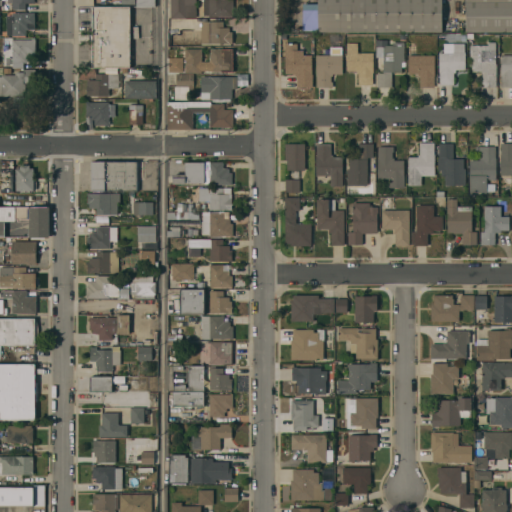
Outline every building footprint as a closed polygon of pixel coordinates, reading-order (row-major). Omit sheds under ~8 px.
[(12,3),(7,3),(7,0),(34,0),(34,3),(25,3),(25,9),(12,9),(12,3)] [(196,0),(196,17),(186,17),(186,18),(171,18),(171,0),(196,0)] [(211,16),(211,12),(209,12),(209,8),(204,8),(204,0),(233,0),(233,16),(211,16)] [(442,0),(442,32),(318,32),(318,0),(442,0)] [(511,0),(511,32),(466,32),(466,0),(511,0)] [(130,68),(93,68),(93,6),(130,6),(130,68)] [(34,13),(34,35),(26,35),(26,36),(12,36),(12,35),(6,35),(6,22),(7,22),(7,13),(34,13)] [(223,22),(223,27),(229,28),(229,32),(232,32),(232,44),(201,43),(201,21),(223,22)] [(31,39),(35,39),(35,62),(23,62),(23,69),(15,69),(15,65),(12,65),(12,46),(10,46),(11,40),(12,40),(12,39),(31,39)] [(404,62),(406,62),(406,67),(402,67),(402,72),(391,72),(391,87),(377,87),(377,73),(383,73),(383,57),(376,57),(376,40),(387,40),(387,41),(393,41),(393,42),(404,42),(404,62)] [(312,74),(312,87),(297,87),(297,76),(295,76),(295,74),(285,74),(285,56),(284,56),(284,43),(297,44),(297,50),(303,50),(303,55),(312,55),(312,74)] [(347,43),(358,43),(358,53),(373,53),(373,72),(372,72),(372,84),(358,84),(358,73),(357,73),(357,70),(353,70),(353,72),(348,72),(348,70),(347,71),(347,43)] [(439,72),(438,72),(439,52),(453,53),(453,43),(464,44),(464,52),(465,52),(465,70),(456,70),(456,73),(454,73),(454,85),(439,85),(439,72)] [(469,45),(490,45),(490,48),(495,47),(495,64),(496,64),(496,87),(482,87),(482,72),(472,72),(472,61),(470,61),(469,45)] [(330,55),(330,47),(342,47),(342,74),(332,74),(332,76),(331,76),(331,82),(332,82),(332,87),(316,87),(317,76),(316,76),(316,55),(330,55)] [(201,48),(202,73),(185,73),(185,49),(201,48)] [(233,48),(233,72),(222,72),(209,72),(209,48),(233,48)] [(174,64),(174,49),(184,49),(184,63),(174,64)] [(434,55),(434,75),(434,87),(419,87),(420,76),(418,76),(418,73),(408,73),(408,55),(434,55)] [(511,87),(501,87),(501,75),(501,55),(511,55),(511,87)] [(168,72),(183,72),(183,57),(168,57),(168,72)] [(0,76),(1,76),(1,75),(15,75),(15,73),(16,73),(16,72),(23,72),(23,69),(35,69),(36,83),(25,84),(25,91),(23,91),(24,97),(0,97),(0,76)] [(86,95),(86,79),(95,79),(95,73),(118,74),(118,88),(109,88),(109,95),(86,95)] [(231,99),(231,102),(212,102),(212,99),(201,99),(201,91),(194,91),(194,90),(189,90),(189,100),(174,100),(174,98),(168,98),(168,85),(176,86),(176,73),(194,74),(194,77),(200,77),(200,76),(237,76),(236,89),(232,89),(232,99),(231,99)] [(124,98),(125,80),(156,80),(156,98),(124,98)] [(94,125),(94,119),(86,120),(86,101),(88,101),(88,102),(109,102),(109,105),(115,105),(115,117),(109,117),(109,123),(110,123),(110,125),(94,125)] [(210,103),(210,104),(221,104),(220,103),(224,103),(224,110),(233,110),(233,127),(229,127),(223,127),(223,128),(221,128),(221,127),(209,127),(209,122),(193,122),(193,129),(167,129),(167,103),(210,103)] [(129,109),(129,105),(143,105),(143,124),(129,124),(129,109)] [(305,170),(287,170),(287,160),(285,160),(285,143),(305,143),(305,170)] [(342,186),(330,186),(330,175),(316,175),(316,155),(317,155),(316,143),(331,143),(331,155),(333,155),(333,157),(342,157),(342,186)] [(373,157),(367,157),(367,185),(347,185),(347,168),(349,168),(349,159),(359,159),(359,143),(373,143),(373,157)] [(434,155),(435,155),(435,175),(421,176),(421,185),(408,185),(408,157),(418,157),(418,155),(420,155),(420,143),(434,143),(434,155)] [(465,186),(444,185),(445,174),(442,174),(442,171),(437,171),(438,157),(439,143),(453,143),(453,159),(464,159),(464,168),(466,168),(465,186)] [(500,155),(501,155),(501,143),(511,143),(511,181),(511,175),(500,175),(500,155)] [(377,158),(378,158),(378,146),(393,146),(393,152),(392,152),(392,158),(394,158),(394,160),(404,160),(404,175),(404,187),(388,188),(388,178),(377,178),(377,158)] [(470,160),(479,160),(479,158),(481,158),(481,152),(479,152),(479,146),(496,147),(495,158),(496,158),(496,180),(488,180),(488,178),(487,178),(487,192),(469,192),(470,160)] [(137,161),(137,191),(92,191),(91,161),(137,161)] [(184,174),(184,162),(223,162),(223,163),(225,163),(225,168),(229,168),(229,172),(232,172),(232,184),(210,184),(210,183),(204,183),(185,183),(185,184),(172,184),(172,174),(184,174)] [(33,181),(36,181),(36,189),(34,189),(34,191),(15,191),(15,169),(20,169),(20,165),(29,165),(29,168),(34,168),(33,181)] [(299,192),(285,192),(285,179),(299,179),(299,192)] [(232,188),(232,199),(236,199),(236,208),(232,208),(232,210),(209,210),(209,201),(198,201),(198,188),(232,188)] [(117,193),(117,215),(109,215),(109,214),(96,214),(97,208),(89,208),(89,204),(87,204),(87,202),(88,193),(117,193)] [(285,197),(300,197),(300,210),(296,210),(296,223),(311,223),(311,246),(290,246),(290,243),(285,243),(285,197)] [(344,245),(331,245),(331,233),(329,233),(329,229),(317,229),(317,200),(335,199),(335,210),(344,210),(344,245)] [(448,212),(447,212),(447,199),(457,199),(457,206),(472,206),(472,211),(472,232),(477,232),(477,244),(463,244),(462,233),(453,233),(453,232),(448,232),(448,212)] [(133,214),(133,202),(152,202),(153,214),(133,214)] [(348,232),(353,232),(353,212),(352,212),(352,203),(370,203),(370,207),(378,207),(378,213),(377,213),(377,232),(372,232),(372,233),(362,233),(362,244),(348,245),(348,232)] [(416,205),(433,205),(433,216),(443,216),(443,231),(433,231),(433,233),(428,233),(428,246),(414,246),(414,231),(417,231),(416,205)] [(481,244),(481,233),(485,233),(485,220),(484,220),(484,206),(501,206),(501,216),(509,216),(509,230),(501,230),(501,232),(495,232),(495,244),(481,244)] [(0,237),(0,207),(49,207),(49,237),(28,237),(28,219),(15,219),(15,221),(4,221),(4,237),(0,237)] [(409,245),(395,246),(395,233),(394,233),(394,229),(382,229),(382,210),(409,210),(409,245)] [(191,211),(191,212),(199,212),(199,219),(190,219),(189,219),(189,221),(193,221),(193,224),(186,224),(186,222),(184,222),(184,219),(167,219),(167,212),(191,211)] [(229,211),(229,218),(230,218),(230,223),(233,223),(233,237),(230,237),(230,236),(227,236),(227,237),(221,237),(221,238),(210,238),(210,234),(201,234),(201,221),(202,221),(202,214),(209,214),(209,211),(229,211)] [(87,249),(87,237),(89,237),(89,233),(96,232),(96,226),(110,226),(110,227),(117,227),(117,241),(110,241),(110,249),(87,249)] [(138,242),(138,226),(156,226),(156,242),(138,242)] [(167,231),(172,231),(172,227),(181,227),(181,237),(167,237),(167,231)] [(223,239),(223,245),(230,246),(229,250),(232,250),(232,253),(232,259),(232,261),(210,261),(210,253),(205,253),(205,247),(188,247),(188,239),(223,239)] [(12,264),(12,241),(36,241),(36,264),(12,264)] [(154,263),(142,263),(142,251),(154,251),(154,263)] [(119,273),(87,273),(87,262),(89,262),(89,257),(96,258),(96,252),(119,252),(119,273)] [(193,263),(194,279),(172,279),(172,263),(193,263)] [(210,264),(223,264),(223,271),(230,271),(230,275),(232,275),(232,287),(210,287),(210,264)] [(0,267),(26,267),(26,273),(33,273),(33,277),(35,277),(35,279),(35,286),(36,286),(36,288),(12,288),(12,287),(0,287),(0,267)] [(88,298),(88,299),(86,299),(86,285),(88,285),(88,281),(95,281),(95,275),(99,275),(99,276),(110,276),(110,279),(113,279),(113,282),(119,282),(119,288),(129,288),(129,299),(118,299),(118,297),(110,297),(110,298),(88,298)] [(132,299),(132,294),(131,294),(130,283),(132,283),(132,275),(143,275),(143,276),(153,276),(153,282),(155,282),(156,294),(154,294),(154,298),(132,299)] [(180,315),(180,289),(204,289),(204,314),(180,315)] [(12,291),(20,291),(20,290),(27,290),(27,296),(36,296),(36,314),(30,314),(30,313),(12,313),(12,291)] [(209,313),(210,291),(223,291),(223,297),(230,297),(230,301),(232,301),(232,306),(233,307),(232,308),(232,313),(209,313)] [(291,321),(291,300),(293,300),(293,295),(319,295),(319,298),(334,298),(334,313),(321,313),(321,306),(313,305),(313,321),(291,321)] [(355,296),(373,296),(373,295),(377,295),(377,311),(373,311),(373,322),(355,321),(355,296)] [(431,321),(431,304),(434,304),(434,295),(453,295),(453,299),(453,304),(461,304),(461,295),(474,295),(474,309),(463,310),(463,311),(459,311),(459,321),(431,321)] [(494,296),(511,296),(511,295),(511,322),(494,322),(494,296)] [(487,309),(475,309),(475,296),(486,296),(487,309)] [(347,312),(336,312),(336,299),(347,299),(347,312)] [(129,334),(112,333),(112,340),(99,340),(99,334),(95,334),(95,333),(93,333),(93,329),(90,329),(90,317),(116,317),(116,314),(129,315),(129,334)] [(202,316),(221,316),(221,315),(224,315),(224,321),(230,321),(230,326),(233,326),(233,339),(230,339),(230,338),(223,338),(223,339),(221,339),(202,339),(202,316)] [(0,345),(0,318),(36,318),(37,322),(38,328),(39,332),(38,340),(35,340),(35,345),(1,345),(0,345)] [(358,328),(376,328),(376,339),(378,339),(378,358),(356,358),(356,352),(351,352),(351,340),(349,340),(338,340),(338,327),(358,328)] [(477,339),(488,339),(488,330),(504,330),(504,328),(511,328),(511,329),(511,348),(510,348),(510,358),(494,358),(494,360),(477,360),(477,339)] [(291,360),(291,340),(293,340),(293,329),(314,329),(314,332),(317,332),(317,329),(324,329),(324,342),(323,342),(323,360),(291,360)] [(431,358),(431,344),(443,344),(443,343),(448,343),(448,331),(469,331),(469,343),(466,343),(466,358),(431,358)] [(222,341),(232,341),(232,365),(224,365),(224,364),(210,364),(210,341),(222,341)] [(138,360),(138,347),(151,346),(152,360),(138,360)] [(97,347),(97,350),(120,350),(121,365),(113,365),(113,371),(98,371),(98,366),(96,366),(96,361),(91,361),(90,347),(97,347)] [(511,362),(511,377),(505,377),(505,378),(501,378),(501,390),(482,390),(482,363),(511,362)] [(338,393),(337,380),(349,380),(348,364),(370,364),(370,363),(377,363),(377,381),(371,381),(371,389),(356,389),(356,393),(338,393)] [(431,394),(431,374),(433,374),(433,363),(448,363),(448,366),(459,366),(459,379),(453,379),(454,394),(431,394)] [(0,419),(0,364),(35,364),(35,382),(37,382),(38,401),(35,401),(35,419),(0,419)] [(174,385),(185,384),(185,387),(189,387),(189,365),(204,365),(204,391),(174,391),(174,385)] [(321,368),(321,379),(326,379),(326,394),(320,394),(320,393),(298,393),(298,385),(296,385),(296,380),(292,380),(292,366),(297,366),(297,368),(321,368)] [(209,389),(210,368),(223,368),(223,374),(229,374),(229,378),(232,378),(232,381),(232,387),(232,390),(209,389)] [(90,376),(116,377),(116,376),(129,376),(129,389),(116,389),(116,391),(90,391),(90,376)] [(204,391),(203,407),(173,406),(173,391),(174,391),(204,391)] [(210,394),(230,394),(230,393),(232,393),(233,408),(226,408),(226,411),(224,411),(224,417),(220,417),(220,416),(210,416),(210,394)] [(439,425),(439,426),(431,426),(432,413),(435,413),(435,409),(438,409),(438,400),(458,400),(458,397),(471,398),(471,417),(461,417),(461,426),(439,425)] [(511,427),(501,427),(501,425),(490,424),(490,414),(486,414),(486,398),(495,398),(495,397),(511,397),(511,427)] [(378,398),(378,417),(376,417),(376,428),(356,428),(356,425),(350,425),(350,418),(345,418),(345,404),(356,404),(356,398),(378,398)] [(291,400),(313,400),(313,407),(321,407),(321,416),(320,416),(320,421),(319,421),(319,427),(313,427),(313,430),(293,430),(293,419),(291,419),(291,400)] [(131,407),(144,407),(144,423),(131,423),(131,407)] [(99,436),(99,431),(99,425),(102,425),(102,412),(119,412),(118,423),(121,423),(121,425),(127,425),(127,431),(129,431),(129,433),(127,433),(127,437),(99,436)] [(201,449),(201,436),(198,436),(198,426),(202,426),(202,427),(218,427),(218,426),(220,426),(220,424),(231,424),(232,437),(220,437),(220,449),(201,449)] [(32,425),(32,428),(33,428),(33,442),(29,443),(26,443),(26,442),(8,442),(8,441),(2,441),(2,435),(7,435),(7,425),(32,425)] [(433,462),(433,451),(431,451),(431,432),(453,432),(453,433),(459,433),(459,446),(472,446),(472,462),(433,462)] [(511,432),(511,449),(509,449),(509,457),(495,458),(495,449),(484,449),(484,432),(511,432)] [(327,434),(327,450),(333,450),(333,461),(326,461),(326,462),(307,462),(307,450),(303,450),(303,449),(291,449),(291,434),(327,434)] [(349,435),(370,435),(370,434),(377,434),(377,447),(374,447),(374,451),(371,451),(371,460),(349,460),(349,435)] [(96,440),(96,441),(115,440),(115,449),(122,449),(122,462),(102,462),(102,456),(96,456),(95,452),(93,452),(93,440),(96,440)] [(154,452),(154,453),(157,453),(157,462),(154,462),(154,463),(141,463),(141,451),(154,452)] [(189,482),(180,482),(180,483),(169,483),(169,457),(170,457),(170,455),(185,454),(185,457),(189,457),(189,482)] [(0,456),(33,456),(33,474),(0,474),(0,456)] [(474,469),(474,456),(486,457),(488,457),(488,469),(474,469)] [(213,458),(213,461),(229,462),(229,468),(232,468),(232,480),(216,479),(216,483),(191,483),(191,458),(213,458)] [(92,466),(115,466),(115,468),(122,467),(122,489),(101,489),(101,483),(95,483),(95,479),(92,479),(92,466)] [(371,467),(371,484),(368,484),(368,493),(354,493),(354,484),(343,484),(343,467),(371,467)] [(438,467),(461,467),(461,471),(466,471),(467,482),(466,482),(466,494),(474,494),(474,507),(460,508),(459,493),(440,493),(440,488),(439,488),(438,467)] [(291,500),(291,480),(293,480),(293,469),(319,469),(319,482),(322,482),(322,490),(325,490),(325,498),(324,498),(324,500),(291,500)] [(491,471),(491,480),(475,480),(475,471),(491,471)] [(0,506),(0,487),(34,487),(34,506),(0,506)] [(507,506),(507,509),(506,511),(483,511),(481,507),(481,504),(482,501),(482,490),(492,490),(492,487),(501,487),(501,490),(506,490),(506,503),(507,506)] [(225,501),(225,488),(238,488),(238,501),(225,501)] [(213,504),(198,504),(199,489),(213,489),(213,504)] [(335,505),(335,493),(348,493),(348,505),(335,505)] [(118,494),(118,509),(115,509),(115,511),(101,511),(101,510),(99,510),(99,511),(96,511),(96,509),(93,509),(93,494),(118,494)] [(120,511),(120,494),(152,494),(152,511),(120,511)] [(172,511),(172,502),(182,502),(182,506),(201,506),(201,511),(172,511)]
